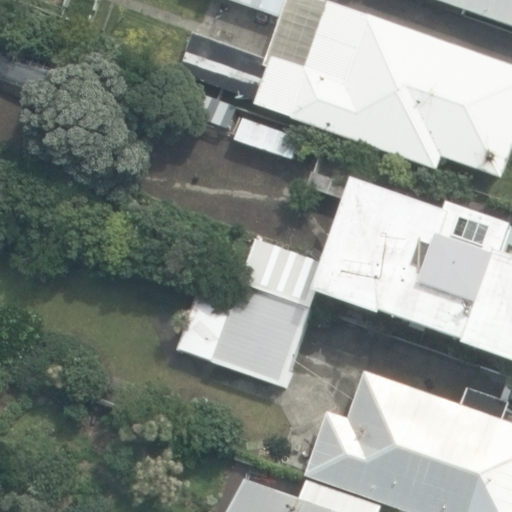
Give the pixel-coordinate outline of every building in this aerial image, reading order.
[(18,0),(18,3),(69,21),(76,0),(18,0)] [(230,0),(294,22),(300,0),(230,0)] [(511,0),(439,0),(511,25),(511,0)] [(449,160),(509,181),(511,171),(511,66),(335,3),(309,73),(199,34),(183,79),(444,173),(449,160)] [(6,39),(0,55),(0,87),(75,115),(91,70),(6,39)] [(110,71),(100,100),(157,120),(168,91),(110,71)] [(190,87),(182,108),(235,127),(243,106),(190,87)] [(342,221),(356,182),(317,169),(304,208),(342,221)] [(458,216),(367,186),(329,299),(397,322),(398,317),(478,344),(475,350),(511,362),(511,223),(461,207),(458,216)] [(245,288),(316,312),(333,264),(262,240),(245,288)] [(316,312),(245,288),(209,275),(182,353),(290,389),(316,312)] [(312,476),(414,511),(511,511),(511,421),(509,420),(511,411),(511,401),(474,388),(468,407),(372,373),(355,421),(335,413),(312,476)] [(306,493),(251,473),(237,511),(386,511),(388,507),(311,481),(306,493)]
